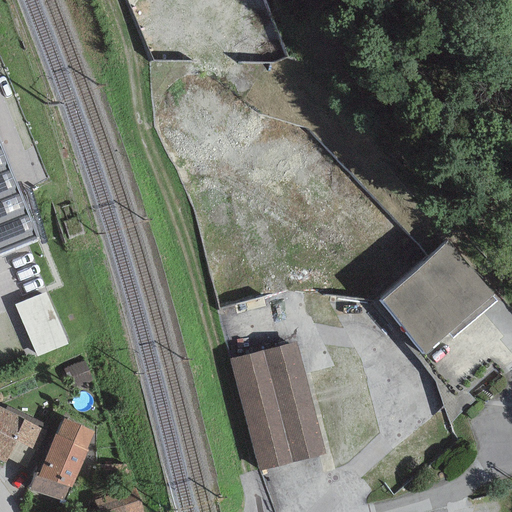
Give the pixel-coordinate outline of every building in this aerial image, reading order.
[(178,0),(174,9),(174,20),(176,31),(183,41),(192,48),(203,52),(215,52),(226,48),(235,41),(241,31),(244,20),(243,8),(239,0),(178,0)] [(0,255),(29,244),(0,169),(0,255)] [(374,302),(416,355),(488,299),(447,246),(374,302)] [(15,306),(36,359),(69,346),(48,293),(15,306)] [(294,347),(232,363),(259,471),(320,456),(294,347)] [(5,410),(0,407),(0,461),(5,464),(16,442),(37,452),(49,428),(44,425),(7,407),(5,410)] [(93,432),(64,418),(56,435),(55,434),(38,473),(36,472),(29,491),(63,502),(69,487),(71,487),(88,450),(85,450),(93,432)] [(109,511),(143,511),(142,499),(108,503),(109,511)]
